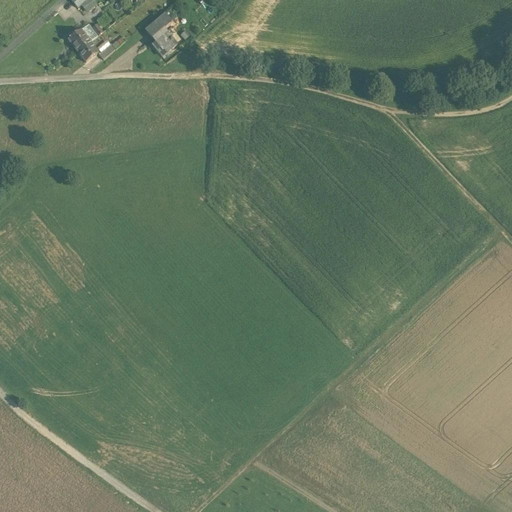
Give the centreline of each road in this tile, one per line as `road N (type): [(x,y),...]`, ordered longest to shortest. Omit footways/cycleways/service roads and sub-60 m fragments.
road 1 (track): [(503,231),(198,511)]
road 2 (track): [(511,109),(463,121),(418,118),(296,88),(182,76)]
road 3 (residential): [(182,76),(0,82)]
road 4 (track): [(511,240),(396,114)]
